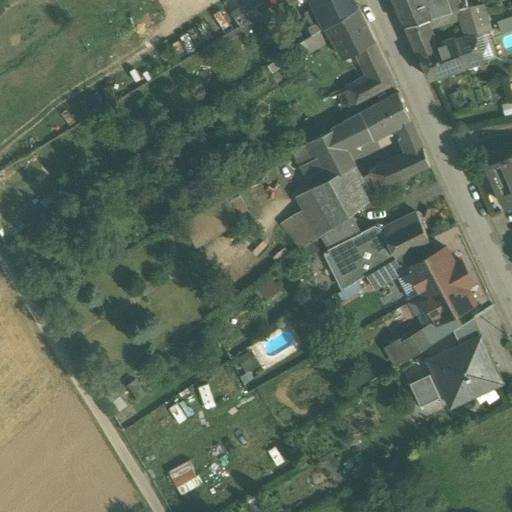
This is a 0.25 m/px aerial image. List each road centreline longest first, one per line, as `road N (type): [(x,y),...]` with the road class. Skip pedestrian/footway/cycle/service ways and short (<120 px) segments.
road 1 (residential): [(377,0),(511,300)]
road 2 (track): [(0,252),(158,511)]
